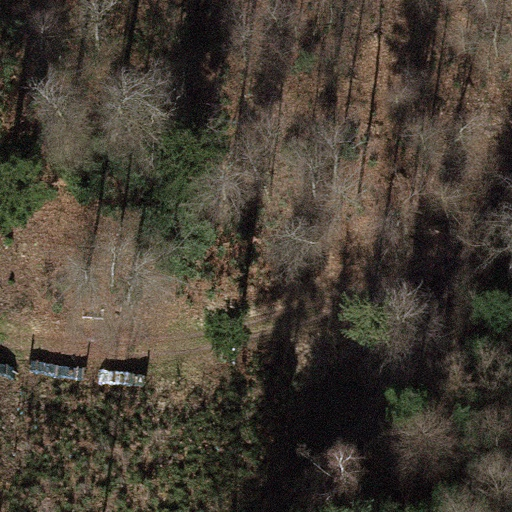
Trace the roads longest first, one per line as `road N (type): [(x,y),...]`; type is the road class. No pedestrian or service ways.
road 1 (track): [(477,257),(242,333),(81,348),(0,336)]
road 2 (track): [(301,511),(511,209)]
